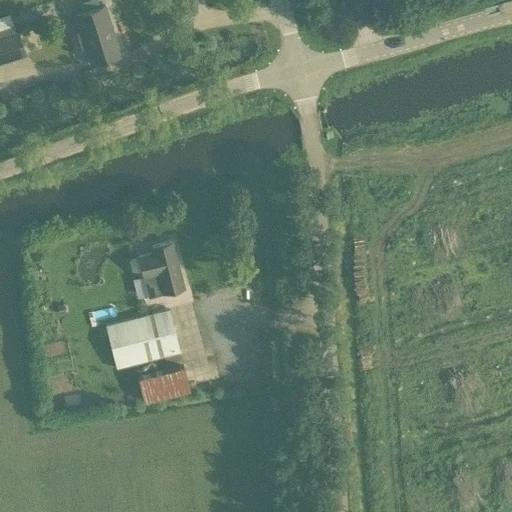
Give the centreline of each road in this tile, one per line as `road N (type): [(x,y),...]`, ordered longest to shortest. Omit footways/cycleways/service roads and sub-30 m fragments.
road 1 (unclassified): [(345,511),(320,151),(302,73)]
road 2 (unclassified): [(0,168),(246,84),(302,73)]
road 3 (unclassified): [(302,73),(511,16)]
road 4 (track): [(511,109),(354,154),(320,151)]
